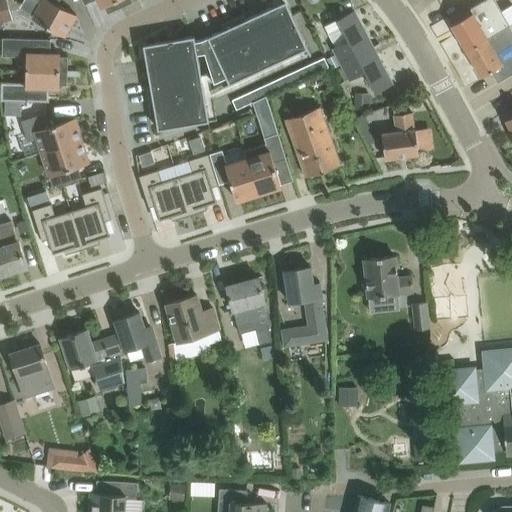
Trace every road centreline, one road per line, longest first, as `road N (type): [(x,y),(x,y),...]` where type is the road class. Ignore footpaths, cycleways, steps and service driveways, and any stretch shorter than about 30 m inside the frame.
road 1 (residential): [(151,263),(357,204),(484,199)]
road 2 (residential): [(151,263),(122,172),(104,61),(108,42),(127,26),(186,0)]
road 3 (unclassified): [(484,199),(483,156),(418,40),(386,0)]
road 4 (residential): [(511,482),(393,494),(338,490)]
road 5 (residential): [(0,312),(151,263)]
